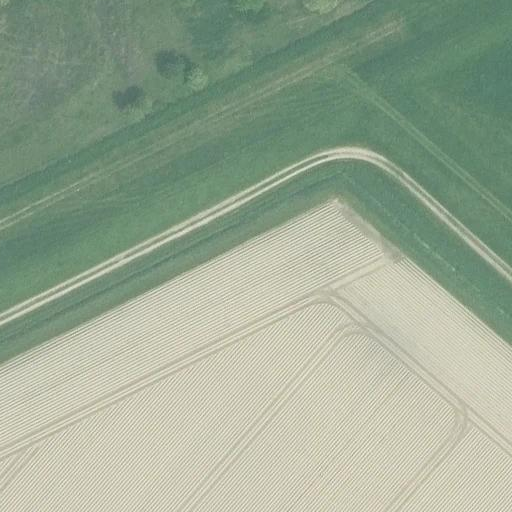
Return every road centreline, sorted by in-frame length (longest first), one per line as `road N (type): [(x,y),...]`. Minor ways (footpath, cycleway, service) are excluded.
road 1 (track): [(0,318),(339,152),(380,162),(511,275)]
road 2 (track): [(0,219),(434,0)]
